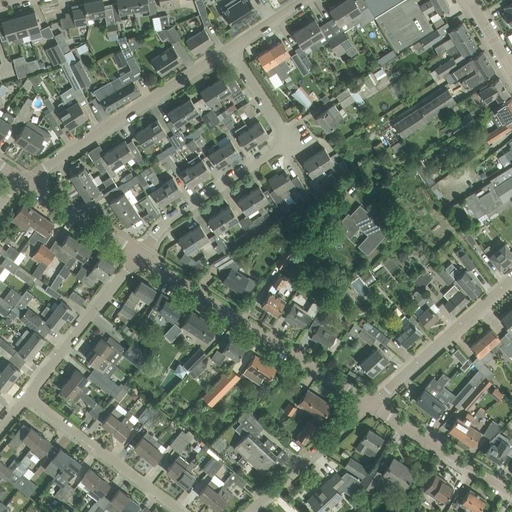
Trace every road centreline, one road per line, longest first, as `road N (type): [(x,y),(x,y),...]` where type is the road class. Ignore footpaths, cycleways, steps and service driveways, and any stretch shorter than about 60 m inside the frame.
road 1 (residential): [(139,255),(182,210),(279,147),(280,125),(229,49)]
road 2 (residential): [(368,403),(139,255)]
road 3 (residential): [(25,181),(229,49)]
road 4 (residential): [(182,511),(27,396)]
road 5 (residential): [(368,403),(511,281)]
road 6 (residential): [(27,396),(139,255)]
road 7 (residential): [(511,492),(368,403)]
road 8 (residential): [(252,511),(368,403)]
road 9 (residential): [(139,255),(25,181)]
